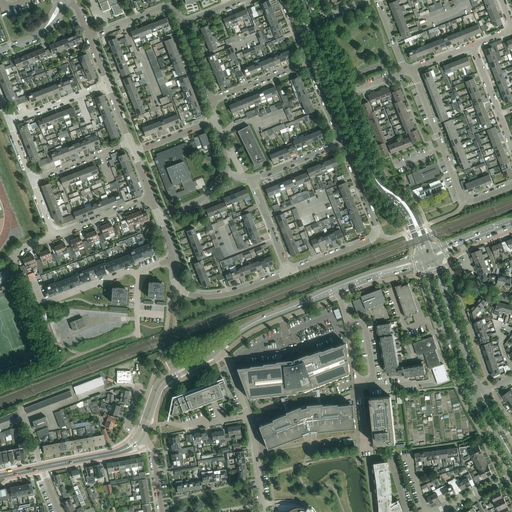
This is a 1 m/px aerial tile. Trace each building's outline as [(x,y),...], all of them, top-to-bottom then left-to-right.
[(118,3),(116,0),(98,0),(100,3),(100,4),(103,11),(110,9),(110,8),(112,7),(115,16),(123,12),(119,3),(118,3)] [(261,3),(263,9),(271,6),(268,0),(261,3)] [(390,4),(392,9),(400,7),(397,1),(390,4)] [(495,7),(493,1),(486,4),(488,9),(495,7)] [(271,6),(263,9),(261,10),(262,12),(264,11),(266,15),(273,12),(271,6)] [(402,12),(400,7),(392,9),(394,15),(402,12)] [(498,12),(495,7),(488,9),(490,15),(498,12)] [(246,9),(240,12),(243,19),(249,17),(246,9)] [(243,19),(240,12),(234,14),(237,22),(243,19)] [(276,18),(273,12),(266,15),(268,21),(276,18)] [(404,18),(402,12),(394,15),(396,21),(404,18)] [(500,18),(498,12),(490,15),(492,21),(500,18)] [(237,22),(234,14),(228,17),(231,24),(232,24),(237,22)] [(228,17),(223,19),(226,26),(227,29),(229,28),(230,28),(233,27),(232,24),(231,24),(228,17)] [(166,18),(160,21),(163,28),(168,26),(166,18)] [(278,24),(276,18),(268,21),(270,26),(270,27),(278,24)] [(406,24),(404,18),(396,21),(399,27),(406,24)] [(502,24),(500,18),(492,21),(495,27),(502,24)] [(163,28),(160,21),(154,23),(157,30),(163,28)] [(157,30),(154,23),(148,25),(151,33),(157,30)] [(278,24),(270,27),(270,26),(269,27),(271,33),(280,29),(280,28),(281,28),(280,25),(279,23),(278,24)] [(409,30),(406,24),(399,27),(401,33),(409,30)] [(151,33),(148,25),(142,27),(145,35),(151,33)] [(200,28),(203,34),(210,31),(208,25),(200,28)] [(478,25),(472,27),(475,35),(481,32),(478,25)] [(145,35),(142,27),(136,30),(139,37),(145,35)] [(256,33),(255,33),(253,27),(253,28),(250,29),(248,30),(249,35),(256,33)] [(475,35),(472,27),(467,29),(469,37),(475,35)] [(412,28),(409,30),(401,33),(403,39),(411,36),(409,32),(410,32),(413,31),(412,28)] [(280,30),(280,29),(271,33),(270,33),(271,36),(274,35),(275,38),(283,35),(282,34),(284,34),(282,31),(281,30),(281,29),(280,30)] [(469,37),(467,29),(461,32),(464,39),(469,37)] [(139,37),(136,30),(131,32),(134,39),(139,37)] [(263,30),(260,31),(255,33),(256,33),(258,38),(263,36),(265,35),(263,30)] [(212,37),(210,31),(203,34),(205,40),(212,37)] [(464,39),(461,32),(455,34),(458,41),(464,39)] [(82,42),(79,33),(76,34),(73,35),(73,36),(76,44),(82,42)] [(458,41),(455,34),(449,36),(452,44),(458,41)] [(215,35),(212,37),(205,40),(207,45),(215,42),(218,41),(215,35)] [(76,44),(73,36),(70,37),(70,36),(67,37),(67,38),(70,46),(76,44)] [(452,44),(449,36),(443,38),(446,46),(452,44)] [(70,46),(67,38),(64,39),(64,38),(61,40),(61,41),(64,49),(70,46)] [(108,41),(111,47),(118,44),(121,43),(120,40),(117,41),(116,38),(108,41)] [(164,41),(167,47),(174,44),(172,38),(164,41)] [(446,46),(443,38),(438,41),(441,48),(446,46)] [(64,49),(61,41),(58,42),(58,41),(55,42),(55,43),(58,51),(59,54),(62,53),(61,50),(64,49)] [(441,48),(438,41),(432,43),(435,50),(441,48)] [(217,48),(215,42),(207,45),(210,52),(217,48)] [(58,51),(55,43),(52,44),(52,43),(49,45),(49,46),(50,48),(47,50),(50,56),(53,55),(52,54),(58,51)] [(435,50),(432,43),(426,45),(429,53),(435,50)] [(120,50),(118,44),(111,47),(113,53),(120,50)] [(176,50),(174,44),(167,47),(169,53),(176,50)] [(261,49),(259,45),(254,47),(256,52),(259,50),(260,53),(262,52),(261,49)] [(429,53),(426,45),(420,47),(423,55),(429,53)] [(487,56),(495,53),(498,52),(496,46),(497,46),(496,46),(485,50),(487,56)] [(423,55),(420,47),(414,50),(417,57),(423,55)] [(50,56),(47,50),(45,51),(43,48),(41,49),(40,48),(37,49),(38,50),(41,58),(41,59),(42,61),(45,60),(43,57),(46,56),(47,58),(50,56)] [(41,58),(38,50),(35,51),(35,50),(32,52),(32,53),(35,61),(41,59),(41,58)] [(123,55),(120,50),(113,53),(115,58),(123,55)] [(179,56),(176,50),(169,53),(171,59),(179,56)] [(289,50),(283,52),(286,60),(292,58),(289,50)] [(417,57),(414,50),(409,52),(412,60),(417,57)] [(277,55),(276,51),(273,53),(275,56),(271,57),(275,65),(280,62),(277,55)] [(286,60),(283,52),(277,55),(280,62),(286,60)] [(498,52),(495,53),(487,56),(489,62),(501,58),(498,52)] [(35,61),(32,53),(29,54),(29,53),(26,54),(26,55),(30,66),(33,65),(32,62),(35,61)] [(79,57),(82,63),(89,60),(87,54),(79,57)] [(208,57),(210,63),(217,60),(215,54),(208,57)] [(30,66),(26,55),(23,56),(23,55),(20,57),(20,58),(23,66),(25,69),(31,67),(30,66)] [(117,64),(125,61),(123,55),(115,58),(117,64)] [(181,61),(179,56),(171,59),(173,64),(181,61)] [(275,65),(271,57),(266,60),(269,67),(275,65)] [(467,57),(461,59),(464,67),(470,65),(467,57)] [(23,66),(20,58),(17,59),(17,58),(14,59),(14,60),(17,68),(23,66)] [(501,58),(489,62),(492,68),(499,65),(498,61),(501,60),(501,58)] [(260,62),(259,59),(253,62),(254,64),(257,72),(263,69),(260,62)] [(464,67),(461,59),(456,61),(459,69),(464,67)] [(91,66),(89,60),(82,63),(84,69),(91,66)] [(217,60),(210,63),(212,68),(220,65),(224,64),(223,61),(219,63),(217,60)] [(269,67),(266,60),(260,62),(263,69),(269,67)] [(120,70),(127,67),(125,61),(117,64),(120,70)] [(183,67),(181,61),(173,64),(170,65),(171,68),(174,67),(176,70),(183,67)] [(459,69),(456,61),(450,64),(453,71),(459,69)] [(257,72),(254,64),(249,67),(252,74),(257,72)] [(453,71),(450,64),(444,66),(447,74),(453,71)] [(222,71),(220,65),(212,68),(215,74),(222,71)] [(502,71),(499,65),(492,68),(494,74),(502,71)] [(94,72),(91,66),(84,69),(81,70),(83,76),(86,75),(94,72)] [(129,73),(127,67),(120,70),(122,76),(129,73)] [(185,73),(183,67),(176,70),(178,76),(185,73)] [(252,74),(249,67),(243,69),(246,77),(252,74)] [(505,69),(502,71),(494,74),(496,80),(504,77),(503,73),(506,72),(505,69)] [(222,71),(215,74),(217,80),(225,77),(228,76),(225,70),(222,71)] [(244,76),(241,70),(239,71),(235,72),(238,78),(244,76)] [(423,74),(425,80),(433,77),(431,71),(423,74)] [(96,77),(94,72),(86,75),(88,80),(96,77)] [(74,77),(73,74),(67,77),(68,80),(71,87),(77,85),(74,77)] [(9,81),(7,76),(0,78),(0,80),(2,84),(9,81)] [(300,76),(292,79),(290,80),(292,86),(295,85),(302,82),(300,76)] [(123,80),(126,85),(133,83),(131,77),(123,80)] [(179,80),(182,86),(189,83),(187,77),(179,80)] [(226,80),(225,77),(217,80),(220,86),(223,85),(224,86),(231,83),(229,79),(226,80)] [(435,83),(433,77),(425,80),(427,86),(435,83)] [(506,82),(504,77),(496,80),(498,85),(506,82)] [(466,82),(468,88),(476,85),(473,79),(466,82)] [(71,87),(68,80),(63,82),(65,89),(71,87)] [(11,87),(9,81),(2,84),(4,90),(11,87)] [(63,82),(57,84),(60,92),(65,89),(63,82)] [(304,88),(302,82),(295,85),(297,91),(304,88)] [(509,88),(506,82),(498,85),(501,92),(509,88)] [(135,88),(133,83),(126,85),(128,91),(135,88)] [(191,88),(189,83),(182,86),(184,91),(191,88)] [(437,89),(435,83),(427,86),(430,92),(437,89)] [(60,92),(57,84),(51,86),(54,94),(60,92)] [(478,90),(476,85),(468,88),(470,94),(478,90)] [(54,94),(51,86),(45,89),(48,96),(54,94)] [(275,86),(269,89),(272,96),(278,94),(275,86)] [(14,93),(11,87),(4,90),(6,96),(14,93)] [(384,87),(382,88),(385,97),(391,95),(388,87),(385,88),(384,87)] [(138,94),(135,88),(128,91),(130,97),(138,94)] [(194,94),(191,88),(184,91),(186,97),(194,94)] [(307,93),(304,88),(297,91),(294,92),(296,98),(299,97),(307,93)] [(511,94),(509,88),(501,92),(503,97),(511,94)] [(48,96),(45,89),(39,91),(42,98),(48,96)] [(272,96),(269,89),(263,91),(266,99),(272,96)] [(392,92),(393,95),(394,94),(395,96),(393,96),(394,99),(396,98),(396,100),(395,100),(396,102),(401,100),(404,99),(402,96),(400,93),(401,92),(400,89),(392,92)] [(440,95),(437,89),(430,92),(432,98),(440,95)] [(480,96),(478,90),(470,94),(473,100),(480,96)] [(42,98),(39,91),(34,93),(36,101),(42,98)] [(266,99),(263,91),(257,94),(260,101),(266,99)] [(380,99),(378,91),(375,93),(374,91),(372,92),(375,101),(380,99)] [(375,101),(372,92),(370,93),(370,94),(367,95),(370,103),(375,101)] [(16,99),(14,93),(6,96),(9,102),(13,100),(16,99)] [(36,101),(34,93),(28,96),(30,100),(31,103),(36,101)] [(309,99),(307,93),(299,97),(302,102),(309,99)] [(511,93),(511,94),(503,97),(505,103),(511,100),(511,97),(511,96),(511,93)] [(140,100),(138,94),(130,97),(132,102),(140,100)] [(196,100),(194,94),(186,97),(188,103),(196,100)] [(260,101),(257,94),(251,96),(255,104),(260,101)] [(95,98),(98,104),(105,101),(103,95),(95,98)] [(442,101),(440,95),(432,98),(434,104),(442,101)] [(169,102),(167,98),(166,96),(164,98),(159,99),(161,105),(169,102)] [(255,104),(251,96),(246,98),(249,106),(255,104)] [(483,102),(480,96),(473,100),(474,103),(472,104),(473,106),(475,105),(483,102)] [(249,106),(246,98),(240,101),(243,108),(249,106)] [(311,105),(309,99),(302,102),(304,108),(311,105)] [(142,106),(140,100),(132,102),(135,108),(142,106)] [(198,106),(196,100),(188,103),(191,109),(198,106)] [(107,106),(105,101),(98,104),(100,109),(107,106)] [(243,108),(240,101),(234,103),(237,111),(243,108)] [(444,107),(442,101),(434,104),(437,110),(444,107)] [(369,109),(370,108),(369,106),(368,106),(367,105),(369,104),(368,102),(366,102),(360,105),(361,108),(362,108),(363,112),(364,115),(366,114),(372,112),(371,110),(369,110),(369,109)] [(485,108),(483,102),(475,105),(477,111),(485,108)] [(237,111),(234,103),(228,106),(231,113),(237,111)] [(314,111),(311,105),(304,108),(306,114),(314,111)] [(406,107),(405,105),(396,108),(398,113),(405,110),(404,107),(406,107)] [(110,112),(107,106),(100,109),(102,115),(110,112)] [(145,112),(142,106),(135,108),(137,114),(145,112)] [(201,112),(198,106),(191,109),(193,115),(201,112)] [(73,107),(67,110),(70,117),(76,115),(73,107)] [(447,112),(444,107),(437,110),(439,115),(447,112)] [(259,114),(258,112),(257,108),(251,111),(253,117),(259,114)] [(266,115),(264,110),(258,112),(257,108),(258,112),(259,114),(260,117),(266,115)] [(487,114),(485,108),(477,111),(479,117),(487,114)] [(70,117),(67,110),(61,112),(64,119),(70,117)] [(185,120),(182,114),(187,112),(186,110),(182,112),(179,113),(182,121),(185,120)] [(407,113),(405,110),(398,113),(400,118),(409,115),(408,113),(407,113)] [(253,117),(251,111),(245,113),(247,117),(248,119),(253,117)] [(374,111),(372,112),(366,114),(367,117),(366,118),(367,120),(376,116),(374,111)] [(64,119),(61,112),(55,114),(58,122),(64,119)] [(112,118),(110,112),(102,115),(104,121),(112,118)] [(449,118),(447,112),(439,115),(441,121),(449,118)] [(58,122),(55,114),(49,116),(52,124),(58,122)] [(489,120),(487,114),(479,117),(482,123),(489,120)] [(177,115),(172,117),(174,124),(180,122),(177,115)] [(410,117),(409,115),(400,118),(402,123),(409,120),(408,117),(410,117)] [(52,124),(49,116),(44,119),(47,126),(52,124)] [(378,121),(376,116),(367,120),(368,122),(369,121),(370,124),(378,121)] [(174,124),(172,117),(166,119),(169,126),(174,124)] [(114,124),(112,118),(104,121),(107,127),(114,124)] [(47,126),(44,119),(38,121),(42,133),(45,132),(43,128),(47,126)] [(169,126),(166,119),(160,121),(163,129),(169,126)] [(444,122),(446,128),(454,125),(452,119),(444,122)] [(492,126),(489,120),(482,123),(484,129),(492,126)] [(163,129),(160,121),(154,123),(157,131),(163,129)] [(380,126),(378,121),(370,124),(371,127),(370,128),(371,130),(380,126)] [(35,128),(38,127),(37,122),(29,125),(29,123),(19,128),(21,133),(28,130),(35,128)] [(157,131),(154,123),(148,126),(151,133),(157,131)] [(116,130),(114,124),(107,127),(109,133),(116,130)] [(414,127),(413,125),(404,128),(406,134),(408,133),(414,131),(413,130),(412,128),(414,127)] [(457,131),(454,125),(446,128),(449,134),(457,131)] [(151,133),(148,126),(142,128),(145,136),(151,133)] [(248,126),(237,131),(254,165),(265,160),(248,126)] [(382,131),(380,126),(371,130),(372,132),(373,132),(374,134),(382,131)] [(487,130),(489,136),(497,133),(495,127),(487,130)] [(321,129),(316,132),(319,139),(325,137),(321,129)] [(416,129),(413,130),(414,131),(408,133),(409,135),(410,134),(411,136),(409,137),(410,139),(412,138),(413,140),(411,141),(412,143),(420,140),(419,136),(418,137),(417,133),(416,129)] [(31,136),(28,130),(21,133),(23,139),(31,136)] [(119,136),(116,130),(109,133),(111,138),(119,136)] [(384,137),(382,131),(374,134),(376,137),(374,138),(375,140),(384,137)] [(459,137),(457,131),(449,134),(451,140),(459,137)] [(319,139),(316,132),(310,134),(313,142),(319,139)] [(193,138),(194,141),(197,147),(202,145),(204,150),(211,147),(205,133),(193,138)] [(499,139),(497,133),(489,136),(492,142),(499,139)] [(313,142),(310,134),(304,136),(307,144),(313,142)] [(33,142),(31,136),(23,139),(25,145),(33,142)] [(97,136),(91,138),(94,145),(100,143),(97,136)] [(307,144),(304,136),(298,139),(301,146),(307,144)] [(386,142),(384,137),(375,140),(376,142),(377,142),(378,144),(378,145),(384,142),(386,142)] [(408,137),(405,138),(406,140),(404,141),(404,139),(401,140),(402,141),(400,142),(400,141),(395,142),(396,144),(394,145),(394,143),(391,144),(392,146),(390,146),(390,145),(387,146),(390,154),(394,152),(397,150),(398,151),(404,148),(407,146),(408,147),(411,145),(408,137)] [(461,143),(459,137),(451,140),(453,146),(461,143)] [(88,148),(85,140),(84,138),(78,140),(79,142),(82,150),(88,148)] [(94,145),(91,138),(85,140),(88,148),(94,145)] [(301,146),(298,139),(292,141),(295,149),(301,146)] [(502,145),(499,139),(492,142),(494,148),(502,145)] [(171,197),(172,201),(176,200),(176,198),(196,190),(195,186),(198,185),(197,185),(195,181),(196,181),(196,180),(193,182),(181,153),(197,147),(194,141),(190,142),(190,144),(187,145),(186,143),(156,154),(157,157),(154,158),(169,198),(171,197)] [(35,148),(33,142),(25,145),(28,151),(35,148)] [(82,150),(79,142),(73,145),(76,152),(82,150)] [(385,149),(387,149),(386,146),(384,147),(383,145),(385,144),(384,142),(378,145),(378,144),(376,145),(377,149),(378,148),(379,152),(380,156),(386,153),(388,153),(387,150),(386,151),(385,149)] [(296,153),(291,143),(285,145),(287,148),(290,155),(296,153)] [(463,149),(461,143),(453,146),(456,152),(463,149)] [(76,152),(73,145),(68,147),(70,155),(76,152)] [(504,150),(502,145),(494,148),(496,153),(504,150)] [(70,155),(68,147),(62,149),(65,157),(70,155)] [(37,154),(35,148),(28,151),(30,157),(37,154)] [(290,155),(287,148),(281,150),(284,158),(290,155)] [(65,157),(62,149),(56,151),(59,159),(65,157)] [(466,155),(463,149),(456,152),(458,158),(466,155)] [(284,158),(281,150),(275,153),(278,160),(284,158)] [(506,156),(504,150),(496,153),(498,159),(506,156)] [(59,159),(56,151),(50,154),(51,156),(53,161),(59,159)] [(278,160),(275,153),(269,155),(272,163),(278,160)] [(40,159),(37,154),(30,157),(32,162),(40,159)] [(118,157),(121,163),(128,160),(126,154),(118,157)] [(468,161),(466,155),(458,158),(460,164),(468,161)] [(509,163),(506,156),(498,159),(501,166),(509,163)] [(335,157),(329,160),(332,167),(338,165),(335,157)] [(130,165),(128,160),(121,163),(123,168),(130,165)] [(332,167),(329,160),(324,162),(327,170),(332,167)] [(327,170),(324,162),(323,162),(323,161),(320,162),(320,163),(318,164),(318,163),(318,164),(318,165),(321,172),(322,174),(328,172),(327,170)] [(470,167),(468,161),(460,164),(462,170),(470,167)] [(511,168),(509,163),(501,166),(503,171),(511,168)] [(436,164),(425,168),(426,169),(420,171),(420,169),(419,169),(420,171),(413,173),(408,176),(411,185),(417,183),(424,180),(424,182),(425,182),(424,180),(439,174),(437,170),(438,170),(436,164)] [(95,165),(89,167),(92,175),(98,173),(95,165)] [(133,171),(130,165),(123,168),(125,174),(133,171)] [(321,172),(318,165),(312,167),(315,175),(321,172)] [(92,175),(89,167),(83,170),(86,177),(92,175)] [(315,175),(312,167),(306,169),(309,177),(315,175)] [(511,174),(511,171),(511,168),(503,171),(505,177),(511,174)] [(86,177),(83,170),(78,172),(81,179),(86,177)] [(135,177),(133,171),(125,174),(127,180),(135,177)] [(81,179),(78,172),(72,174),(75,182),(81,179)] [(306,173),(300,175),(303,183),(309,180),(306,173)] [(75,182),(72,174),(66,176),(69,184),(75,182)] [(204,175),(196,178),(199,187),(207,185),(204,175)] [(303,183),(300,175),(294,177),(297,185),(303,183)] [(489,175),(483,177),(486,185),(492,182),(489,175)] [(69,184),(66,176),(60,179),(63,186),(69,184)] [(137,183),(135,177),(127,180),(130,186),(137,183)] [(297,185),(294,177),(288,180),(291,187),(297,185)] [(486,185),(483,177),(477,179),(480,187),(486,185)] [(480,187),(477,179),(471,181),(474,189),(480,187)] [(291,187),(288,180),(283,182),(286,190),(291,187)] [(432,195),(446,190),(443,186),(444,185),(443,182),(441,183),(439,180),(429,184),(430,187),(423,190),(421,187),(412,190),(421,199),(422,199),(426,197),(427,199),(433,197),(432,195)] [(474,189),(471,181),(466,184),(464,180),(461,182),(464,190),(467,189),(469,192),(474,189)] [(286,190),(283,182),(277,185),(280,192),(286,190)] [(338,185),(340,191),(348,188),(345,182),(338,185)] [(44,192),(51,189),(49,183),(41,186),(44,192)] [(139,189),(137,183),(130,186),(132,191),(139,189)] [(280,192),(277,185),(271,187),(274,194),(280,192)] [(274,194),(271,187),(265,189),(268,197),(274,194)] [(350,194),(348,188),(340,191),(343,197),(350,194)] [(53,195),(51,189),(44,192),(46,198),(53,195)] [(142,194),(139,189),(132,191),(134,197),(142,194)] [(246,189),(240,191),(243,199),(249,196),(246,189)] [(243,199),(240,191),(235,193),(238,201),(243,199)] [(238,201),(235,193),(229,196),(232,203),(238,201)] [(120,194),(114,197),(117,204),(123,202),(120,194)] [(352,199),(350,194),(343,197),(345,202),(352,199)] [(56,201),(53,195),(46,198),(48,204),(56,201)] [(232,203),(229,196),(223,198),(226,206),(232,203)] [(117,204),(114,197),(108,199),(111,206),(117,204)] [(298,203),(296,198),(292,199),(291,197),(289,198),(290,200),(292,205),(298,203)] [(111,206),(108,199),(102,201),(105,209),(111,206)] [(355,205),(352,199),(345,202),(347,208),(355,205)] [(58,206),(56,201),(48,204),(50,209),(58,206)] [(105,209),(102,201),(97,203),(100,211),(105,209)] [(223,202),(217,205),(220,212),(226,210),(223,202)] [(100,211),(97,203),(91,206),(94,213),(100,211)] [(220,212),(217,205),(211,207),(214,215),(220,212)] [(344,210),(345,212),(348,211),(350,214),(357,211),(357,210),(358,210),(357,207),(356,207),(355,205),(347,208),(344,210)] [(60,212),(58,206),(50,209),(53,215),(60,212)] [(94,213),(91,206),(85,208),(88,215),(94,213)] [(214,215),(211,207),(205,209),(208,217),(214,215)] [(88,215),(85,208),(79,210),(82,218),(88,215)] [(82,218),(79,210),(73,212),(74,214),(76,219),(76,220),(82,218)] [(142,214),(141,210),(135,212),(139,222),(140,224),(149,220),(146,212),(142,214)] [(360,217),(357,211),(350,214),(352,220),(360,217)] [(63,218),(60,212),(53,215),(55,221),(60,219),(63,218)] [(139,222),(135,212),(130,214),(134,224),(135,226),(138,226),(137,223),(139,222)] [(249,212),(239,216),(240,219),(243,218),(244,221),(252,218),(249,212)] [(275,216),(278,222),(285,219),(283,213),(275,216)] [(124,221),(126,227),(134,224),(130,214),(125,217),(126,219),(124,221)] [(362,222),(360,217),(352,220),(354,225),(362,222)] [(225,225),(223,220),(222,218),(217,221),(217,222),(219,227),(225,225)] [(254,224),(252,218),(244,221),(246,227),(254,224)] [(288,225),(285,219),(278,222),(280,228),(288,225)] [(110,222),(105,224),(109,234),(110,237),(115,235),(118,234),(116,228),(113,229),(110,222)] [(364,228),(362,222),(354,225),(357,231),(362,229),(364,228)] [(109,234),(105,224),(100,226),(104,235),(101,236),(103,242),(106,241),(104,236),(109,234)] [(256,230),(254,224),(246,227),(249,233),(256,230)] [(290,230),(288,225),(280,228),(282,233),(290,230)] [(337,230),(333,232),(337,239),(343,237),(338,226),(336,227),(337,230)] [(186,231),(189,237),(196,234),(194,228),(186,231)] [(96,230),(90,232),(94,242),(99,240),(100,243),(101,245),(103,247),(105,246),(103,242),(101,236),(98,237),(98,236),(96,230)] [(259,236),(256,230),(249,233),(251,239),(259,236)] [(292,236),(290,230),(282,233),(285,239),(292,236)] [(94,242),(90,232),(85,234),(88,241),(85,242),(88,248),(91,247),(89,244),(94,242)] [(337,239),(333,232),(328,234),(331,241),(337,239)] [(198,240),(196,234),(189,237),(191,243),(198,240)] [(331,241),(328,234),(322,236),(325,244),(331,241)] [(241,236),(239,237),(234,238),(237,244),(244,241),(241,236)] [(261,242),(259,236),(251,239),(253,245),(261,242)] [(295,242),(292,236),(285,239),(287,245),(295,242)] [(325,244),(322,236),(316,238),(319,246),(325,244)] [(80,237),(75,239),(79,248),(83,246),(85,249),(88,248),(85,242),(83,243),(80,237)] [(319,246),(316,238),(310,240),(313,248),(319,246)] [(79,248),(75,239),(70,241),(72,247),(70,248),(72,254),(75,253),(79,251),(78,248),(79,248)] [(201,245),(198,240),(191,243),(193,248),(201,245)] [(148,241),(143,243),(148,255),(153,253),(148,241)] [(246,248),(244,241),(237,244),(239,250),(246,248)] [(297,248),(295,242),(287,245),(289,251),(297,248)] [(508,251),(504,242),(502,243),(496,245),(500,253),(505,251),(505,252),(508,251)] [(64,243),(59,245),(63,254),(68,252),(69,256),(72,254),(70,248),(67,249),(64,243)] [(143,243),(139,245),(143,256),(148,255),(143,243)] [(63,254),(59,245),(54,247),(57,254),(54,255),(56,261),(59,259),(60,259),(60,258),(61,257),(61,256),(60,255),(63,254)] [(139,245),(134,247),(138,258),(143,256),(139,245)] [(203,251),(201,245),(193,248),(195,254),(203,251)] [(500,253),(496,245),(491,247),(495,255),(500,253)] [(261,249),(260,246),(254,248),(255,251),(257,254),(263,252),(261,249)] [(134,247),(129,249),(130,251),(133,260),(134,260),(138,258),(134,247)] [(222,252),(220,247),(215,248),(214,247),(210,248),(213,256),(222,252)] [(299,254),(297,248),(289,251),(292,257),(299,254)] [(49,249),(44,251),(47,261),(52,259),(53,262),(56,261),(54,255),(51,256),(49,249)] [(471,257),(472,259),(482,255),(480,250),(472,253),(473,257),(471,257)] [(47,261),(44,251),(38,253),(41,260),(38,261),(41,267),(44,266),(42,262),(47,261)] [(130,251),(125,253),(129,264),(135,262),(134,260),(133,260),(130,251)] [(205,257),(203,251),(195,254),(198,260),(205,257)] [(224,258),(222,252),(213,256),(215,262),(217,261),(220,260),(224,258)] [(125,253),(120,255),(124,266),(129,264),(125,253)] [(41,267),(38,261),(36,262),(33,255),(28,257),(33,270),(38,268),(41,267)] [(120,255),(115,257),(115,258),(119,268),(124,266),(120,255)] [(476,264),(484,261),(482,255),(472,259),(472,261),(474,260),(476,264)] [(271,256),(265,258),(268,266),(274,263),(271,256)] [(32,267),(28,257),(23,259),(25,266),(20,268),(22,274),(28,272),(27,269),(32,267)] [(111,260),(110,260),(114,270),(119,268),(115,258),(111,260)] [(268,266),(265,258),(259,260),(262,268),(268,266)] [(105,261),(107,268),(109,272),(114,270),(110,260),(111,260),(110,259),(105,261)] [(105,260),(97,263),(98,265),(102,275),(106,273),(105,269),(107,268),(105,261),(105,260)] [(193,263),(196,269),(203,266),(201,260),(193,263)] [(227,264),(225,260),(220,262),(222,268),(228,266),(227,264)] [(262,268),(259,260),(253,263),(256,270),(262,268)] [(476,270),(486,266),(484,261),(476,264),(477,267),(475,268),(476,270)] [(256,270),(253,263),(248,265),(251,273),(256,270)] [(91,268),(90,268),(93,274),(96,273),(98,277),(102,275),(98,265),(91,268)] [(251,273),(248,265),(242,267),(245,275),(251,273)] [(89,266),(82,269),(87,281),(91,279),(89,275),(92,274),(93,274),(90,268),(90,269),(89,266)] [(206,272),(203,266),(196,269),(198,275),(206,272)] [(480,274),(485,272),(488,271),(486,266),(476,270),(477,272),(479,271),(480,274)] [(245,275),(242,267),(236,269),(239,277),(245,275)] [(79,273),(76,274),(78,280),(81,279),(82,283),(87,281),(82,269),(78,271),(79,273)] [(239,277),(236,269),(230,272),(233,279),(239,277)] [(7,270),(0,272),(0,283),(11,279),(10,276),(7,270)] [(208,278),(206,272),(198,275),(200,281),(208,278)] [(233,279),(230,272),(224,274),(227,282),(233,279)] [(488,286),(489,277),(487,277),(485,272),(480,274),(481,278),(480,278),(482,283),(486,284),(486,286),(488,286)] [(224,278),(222,273),(219,274),(217,275),(216,275),(219,281),(222,280),(224,278)] [(71,276),(70,276),(74,286),(80,284),(78,280),(76,274),(72,275),(71,276)] [(70,275),(65,277),(65,278),(69,288),(74,286),(70,276),(71,276),(70,275)] [(61,280),(60,280),(64,290),(69,288),(65,278),(61,280)] [(210,284),(208,278),(200,281),(203,287),(210,284)] [(55,281),(59,291),(59,292),(64,290),(60,280),(61,280),(60,279),(55,281)] [(55,280),(50,282),(54,293),(59,291),(55,281),(55,280)] [(50,282),(44,284),(49,295),(54,293),(50,282)] [(152,282),(151,285),(148,285),(147,297),(154,297),(154,296),(156,296),(156,297),(162,298),(163,286),(160,286),(160,283),(152,282)] [(401,285),(395,287),(406,318),(412,316),(411,314),(418,312),(408,283),(408,284),(401,286),(401,285)] [(115,287),(115,290),(112,290),(111,302),(117,303),(117,302),(119,302),(119,303),(126,303),(127,291),(124,291),(124,288),(115,287)] [(361,296),(362,298),(353,301),(358,315),(367,312),(366,309),(386,302),(381,289),(361,296)] [(481,297),(477,301),(483,307),(487,303),(491,304),(492,300),(486,299),(485,300),(481,297)] [(483,307),(477,301),(473,305),(480,311),(483,307)] [(500,312),(503,303),(497,302),(495,301),(494,305),(496,305),(495,310),(500,312)] [(480,311),(473,305),(470,309),(472,311),(470,313),(472,319),(476,317),(475,316),(474,314),(476,315),(480,311)] [(338,309),(333,311),(337,320),(342,318),(338,309)] [(86,326),(82,317),(70,322),(73,331),(86,326)] [(475,328),(484,325),(483,324),(486,323),(484,319),(477,321),(474,323),(474,322),(473,322),(475,328)] [(389,377),(404,374),(405,377),(425,374),(424,365),(404,368),(403,366),(398,367),(393,335),(391,335),(389,323),(377,325),(378,329),(376,329),(377,334),(379,334),(379,337),(381,337),(381,341),(380,341),(381,345),(382,345),(383,352),(382,353),(383,357),(384,357),(385,364),(384,365),(385,369),(386,369),(386,373),(388,372),(389,377)] [(477,333),(485,330),(484,326),(486,325),(486,323),(483,324),(484,325),(475,328),(477,333)] [(487,335),(479,338),(481,343),(489,341),(487,336),(490,335),(489,333),(487,334),(487,335)] [(417,355),(424,353),(435,349),(437,348),(433,336),(413,343),(417,355)] [(491,347),(493,346),(494,346),(492,342),(481,345),(483,351),(491,348),(491,347)] [(312,391),(311,388),(348,374),(347,359),(346,360),(345,357),(346,357),(345,346),(345,343),(333,348),(333,347),(332,347),(320,352),(320,351),(308,356),(307,355),(301,357),(301,356),(297,358),(298,360),(296,361),(295,358),(295,359),(295,361),(289,363),(288,360),(289,363),(286,363),(286,360),(282,361),(282,362),(276,362),(275,362),(275,363),(263,365),(263,364),(262,364),(262,365),(250,367),(249,367),(249,368),(237,369),(238,372),(237,372),(241,382),(243,381),(243,384),(242,384),(247,398),(287,393),(287,397),(283,398),(289,412),(286,413),(265,421),(257,422),(262,437),(267,450),(282,444),(303,436),(302,435),(304,434),(304,433),(305,433),(306,437),(313,436),(312,431),(313,431),(314,432),(316,432),(316,433),(354,429),(351,400),(343,403),(321,405),(318,405),(316,390),(312,391)] [(491,347),(491,348),(483,351),(485,356),(493,353),(492,349),(494,348),(493,346),(491,347)] [(438,357),(435,349),(424,353),(427,361),(438,357)] [(488,366),(497,363),(495,359),(498,358),(497,356),(494,357),(495,358),(487,361),(488,366)] [(441,365),(438,357),(427,361),(429,369),(432,368),(441,365)] [(443,364),(441,365),(432,368),(435,376),(446,372),(443,364)] [(500,374),(499,369),(498,368),(490,371),(492,376),(493,376),(493,378),(500,375),(500,374)] [(130,383),(130,371),(117,371),(117,383),(130,383)] [(449,380),(446,372),(435,376),(438,384),(449,380)] [(215,399),(228,394),(223,382),(178,399),(174,400),(171,415),(190,408),(212,400),(213,402),(216,400),(215,399)] [(121,389),(116,390),(115,390),(116,393),(120,392),(120,396),(128,397),(129,391),(121,389)] [(505,400),(511,395),(511,390),(511,389),(509,391),(502,396),(505,400)] [(374,431),(374,432),(372,433),(371,433),(371,434),(371,435),(372,435),(373,435),(373,438),(375,438),(375,445),(384,444),(386,444),(386,443),(395,443),(393,429),(392,426),(393,426),(393,422),(392,422),(392,419),(392,416),(391,416),(391,412),(392,412),(391,409),(390,406),(391,406),(390,396),(371,398),(372,408),(373,411),(372,411),(372,414),(373,414),(373,418),(373,421),(374,421),(374,424),(373,424),(374,428),(374,427),(375,431),(374,431)] [(111,405),(104,403),(102,402),(101,405),(107,407),(118,411),(120,406),(112,403),(111,405)] [(117,415),(118,411),(107,407),(101,405),(100,408),(110,411),(109,413),(117,415)] [(106,422),(107,422),(105,427),(112,429),(114,424),(116,417),(104,413),(103,417),(108,418),(106,422)] [(48,424),(46,416),(32,421),(35,428),(48,424)] [(49,434),(48,427),(36,431),(39,438),(49,434)] [(207,431),(200,432),(202,439),(205,439),(206,444),(209,444),(208,438),(207,431)] [(229,437),(228,435),(228,434),(224,435),(223,431),(217,432),(219,439),(219,442),(229,440),(229,437)] [(219,439),(217,432),(211,433),(212,437),(208,438),(209,444),(213,443),(213,444),(216,444),(216,440),(219,439)] [(100,436),(94,437),(95,445),(101,444),(102,444),(101,442),(104,441),(103,435),(102,434),(101,434),(100,435),(100,436)] [(169,438),(170,444),(177,443),(177,439),(181,439),(180,435),(176,436),(176,437),(169,438)] [(82,448),(81,439),(75,440),(72,441),(72,445),(75,444),(76,449),(76,448),(82,447),(82,448)] [(54,453),(53,444),(52,440),(50,441),(50,440),(49,441),(50,445),(47,445),(46,445),(46,446),(43,446),(45,454),(48,454),(54,452),(54,453)] [(470,455),(480,450),(478,445),(471,448),(470,446),(459,447),(461,460),(463,458),(463,454),(465,453),(464,450),(469,450),(471,454),(470,455)] [(28,446),(19,448),(21,458),(27,457),(26,455),(29,454),(28,446)] [(188,451),(187,447),(181,448),(178,449),(175,450),(175,453),(171,454),(172,460),(183,459),(182,454),(188,453),(188,452),(188,451)] [(483,455),(480,450),(470,455),(471,457),(473,456),(474,459),(471,460),(472,460),(483,455)] [(483,455),(472,460),(473,462),(474,462),(476,464),(485,460),(482,455),(483,455)] [(131,467),(130,459),(124,460),(125,468),(129,468),(129,470),(132,469),(131,467)] [(125,468),(124,460),(118,461),(119,469),(120,469),(120,473),(126,472),(125,468)] [(487,465),(485,460),(476,464),(477,467),(475,468),(476,470),(488,465),(487,464),(487,465)] [(389,482),(387,470),(389,469),(388,461),(374,463),(375,472),(376,472),(376,475),(375,476),(376,476),(377,483),(379,511),(402,511),(398,500),(397,500),(398,503),(394,504),(392,506),(391,506),(390,506),(390,505),(390,502),(389,482)] [(94,466),(97,478),(105,476),(103,467),(101,468),(100,464),(94,466)] [(490,469),(488,465),(476,470),(479,469),(480,472),(478,472),(479,475),(490,469)] [(86,476),(87,483),(88,484),(90,484),(91,484),(92,484),(94,484),(95,483),(91,466),(86,467),(88,476),(86,476)] [(73,479),(78,477),(78,481),(83,479),(82,476),(80,477),(79,469),(71,471),(73,479)] [(247,475),(246,469),(239,470),(240,476),(237,476),(238,480),(245,479),(245,476),(247,475)] [(492,474),(490,469),(479,475),(475,477),(473,477),(475,483),(480,480),(479,477),(482,476),(483,479),(488,476),(490,475),(492,474)] [(465,479),(463,480),(466,487),(471,485),(469,481),(472,479),(469,473),(464,476),(465,479)] [(61,492),(63,491),(64,493),(66,492),(63,486),(62,486),(58,474),(53,476),(55,483),(56,483),(57,487),(59,487),(61,492)] [(466,487),(463,480),(460,481),(459,478),(453,481),(457,489),(460,487),(461,490),(462,489),(466,487)] [(139,480),(140,488),(147,487),(146,479),(139,480)] [(454,490),(457,489),(453,481),(453,479),(448,482),(450,486),(447,488),(451,495),(456,492),(454,490)] [(28,496),(36,494),(35,488),(32,489),(31,483),(26,484),(28,496)] [(451,495),(447,488),(446,485),(438,489),(441,494),(444,493),(445,497),(451,495)] [(17,498),(15,486),(10,487),(11,493),(8,493),(9,499),(17,498)] [(84,511),(89,511),(85,501),(86,501),(82,493),(80,494),(77,486),(74,486),(84,511)] [(87,488),(92,501),(98,498),(95,492),(92,493),(90,487),(87,488)] [(148,494),(147,487),(140,488),(141,495),(148,494)] [(438,496),(441,494),(438,489),(433,491),(434,494),(432,495),(435,502),(440,500),(438,496)] [(494,502),(503,497),(502,497),(500,492),(489,497),(490,499),(492,499),(494,502)] [(149,502),(148,494),(141,495),(142,503),(149,502)] [(435,502),(432,495),(429,496),(428,494),(425,495),(430,505),(435,502)] [(495,507),(505,502),(503,497),(494,502),(494,501),(495,504),(494,505),(495,507)] [(64,504),(65,507),(73,504),(70,499),(62,502),(63,504),(64,504)] [(496,511),(508,507),(505,502),(495,507),(496,509),(495,509),(496,511)]
